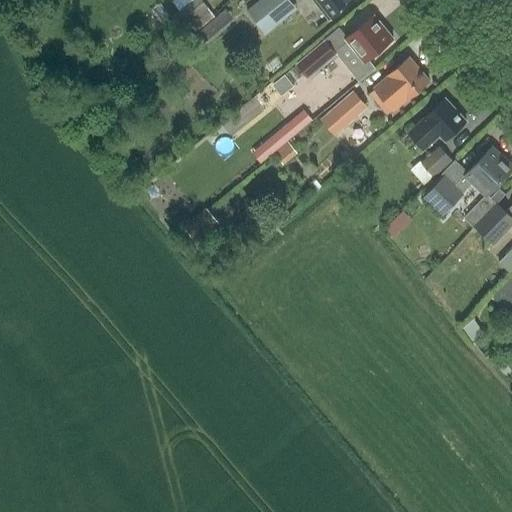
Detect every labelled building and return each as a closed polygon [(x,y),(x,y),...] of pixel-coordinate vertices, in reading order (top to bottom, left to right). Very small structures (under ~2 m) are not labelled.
[(203,0),(173,0),(181,10),(190,22),(209,7),(203,0)] [(291,0),(260,0),(248,10),(267,34),(299,8),(291,0)] [(314,0),(330,20),(355,0),(314,0)] [(181,10),(174,16),(182,28),(190,22),(181,10)] [(348,42),(336,52),(337,53),(360,81),(377,68),(370,59),(393,40),(373,16),(346,40),(348,42)] [(326,39),(296,63),(307,77),(337,53),(326,39)] [(185,46),(175,55),(183,64),(193,55),(185,46)] [(395,109),(407,98),(409,100),(430,81),(410,58),(370,93),(387,112),(393,107),(395,109)] [(368,107),(354,91),(332,110),(345,126),(368,107)] [(425,148),(434,140),(440,135),(447,142),(468,123),(447,100),(411,133),(425,148)] [(91,122),(84,128),(89,135),(96,129),(91,122)] [(296,134),(288,124),(262,145),(271,155),(296,134)] [(289,144),(276,154),(283,163),(296,153),(289,144)] [(465,191),(475,181),(489,194),(511,169),(511,163),(493,146),(457,184),(448,175),(429,195),(447,211),(465,192),(465,191)] [(450,162),(438,148),(421,163),(434,177),(450,162)] [(501,188),(493,197),(499,202),(507,193),(501,188)] [(511,226),(511,207),(508,212),(499,203),(477,227),(495,245),(511,226)] [(213,212),(210,208),(193,222),(203,234),(211,228),(204,219),(213,212)] [(511,246),(499,260),(511,272),(511,270),(511,246)] [(490,290),(503,278),(494,268),(481,281),(490,290)] [(511,277),(494,296),(503,304),(511,295),(511,277)] [(473,324),(465,330),(473,341),(481,334),(473,324)]
